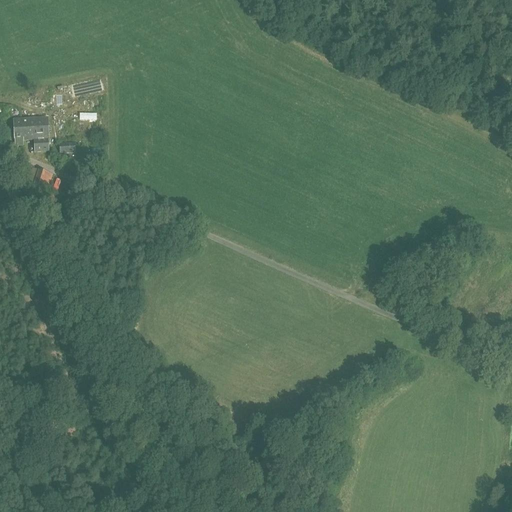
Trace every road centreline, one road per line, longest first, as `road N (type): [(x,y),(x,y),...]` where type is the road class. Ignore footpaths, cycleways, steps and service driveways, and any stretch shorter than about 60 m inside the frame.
road 1 (unclassified): [(0,150),(511,367)]
road 2 (track): [(201,511),(18,201)]
